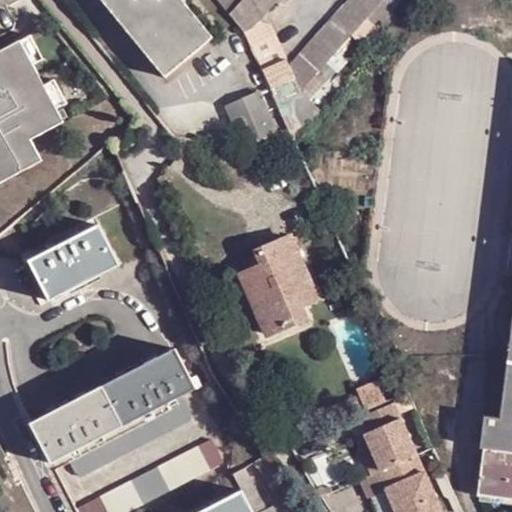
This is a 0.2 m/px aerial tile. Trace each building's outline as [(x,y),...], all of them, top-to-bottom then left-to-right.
[(100,0),(165,79),(214,39),(181,0),(100,0)] [(218,0),(231,15),(244,0),(218,0)] [(244,0),(231,15),(247,33),(258,21),(276,0),(244,0)] [(247,33),(275,98),(286,93),(299,87),(301,92),(385,0),(348,0),(289,64),(270,24),(258,21),(247,33)] [(32,37),(22,42),(34,65),(44,60),(32,37)] [(34,65),(22,42),(0,53),(0,184),(43,162),(31,140),(65,122),(57,109),(45,86),(38,91),(27,69),(34,65)] [(45,86),(34,65),(27,69),(38,91),(45,86)] [(55,81),(45,86),(57,109),(67,104),(55,81)] [(259,89),(269,110),(277,107),(266,85),(259,89)] [(251,146),(280,134),(269,110),(259,89),(226,106),(244,145),(251,146)] [(275,98),(282,113),(293,108),(286,93),(275,98)] [(292,129),(299,126),(301,125),(293,108),(282,113),(289,129),(290,130),(292,129)] [(511,164),(504,232),(511,233),(511,342),(510,358),(502,419),(486,417),(482,448),(486,448),(479,496),(511,499),(511,164)] [(142,165),(125,173),(139,204),(156,196),(142,165)] [(122,266),(101,226),(31,262),(51,302),(122,266)] [(269,334),(307,318),(302,306),(318,299),(291,238),(250,256),(252,262),(239,268),(269,334)] [(145,418),(183,399),(197,391),(176,350),(162,357),(46,417),(32,425),(52,465),(68,458),(145,418)] [(408,393),(401,380),(395,382),(400,396),(408,393)] [(367,411),(387,402),(378,382),(357,391),(359,396),(367,411)] [(308,419),(316,435),(360,414),(367,411),(359,396),(308,419)] [(191,414),(183,399),(145,418),(68,458),(71,464),(76,474),(82,478),(191,422),(191,414)] [(420,455),(394,399),(387,402),(367,411),(360,414),(369,434),(357,439),(374,476),(420,455)] [(285,423),(295,444),(316,435),(308,419),(306,414),(285,423)] [(133,511),(224,465),(212,441),(76,511),(77,511),(133,511)] [(445,511),(420,455),(374,476),(368,478),(375,495),(387,490),(396,511),(445,511)] [(288,511),(303,511),(304,511),(268,457),(257,463),(288,511)] [(71,464),(68,458),(52,465),(56,472),(71,464)] [(15,481),(19,479),(13,464),(8,466),(15,481)] [(245,491),(255,511),(276,511),(275,508),(268,511),(246,468),(236,474),(244,491),(245,491)] [(255,511),(245,491),(244,491),(202,511),(255,511)]
